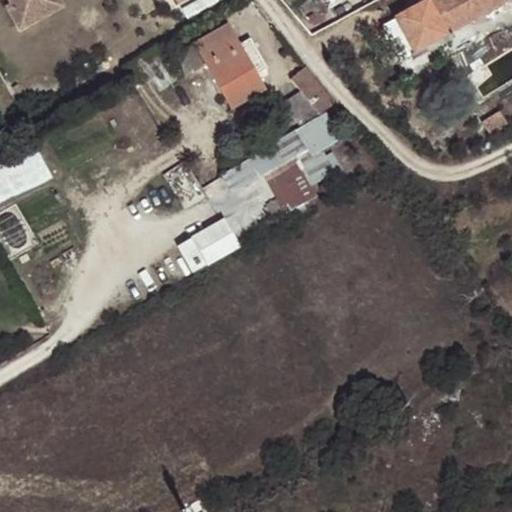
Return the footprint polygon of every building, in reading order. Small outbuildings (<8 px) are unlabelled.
[(0,0),(0,4),(6,16),(2,18),(16,42),(35,30),(27,15),(30,3),(35,0),(0,0)] [(35,30),(58,18),(47,0),(35,0),(30,3),(27,15),(35,30)] [(503,0),(425,0),(374,26),(391,59),(505,3),(503,0)] [(222,31),(190,47),(202,71),(224,114),(255,98),(247,82),(259,77),(243,46),(232,52),(222,31)] [(202,71),(190,47),(179,54),(191,75),(202,71)] [(278,112),(294,135),(331,115),(302,76),(288,86),(297,99),(278,112)] [(498,111),(491,115),(500,129),(507,125),(498,111)] [(500,129),(491,115),(480,122),(490,136),(500,129)] [(284,167),(251,184),(271,223),(304,206),(284,167)] [(231,219),(178,238),(190,269),(242,251),(231,219)]
